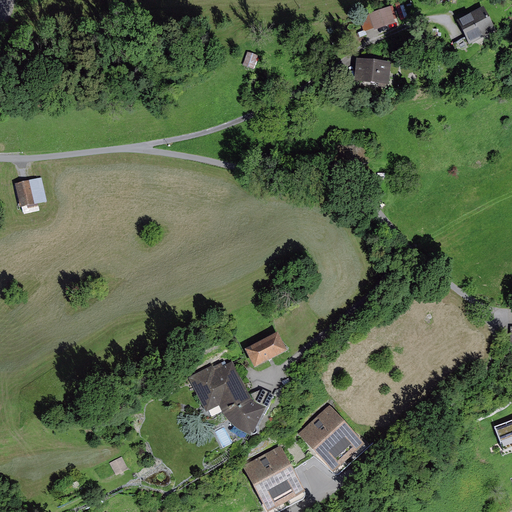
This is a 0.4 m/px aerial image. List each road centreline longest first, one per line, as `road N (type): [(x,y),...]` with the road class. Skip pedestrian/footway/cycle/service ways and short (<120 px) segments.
road 1 (residential): [(138,147),(349,183),(439,277),(498,318),(495,352)]
road 2 (residential): [(138,147),(266,114),(337,76),(377,37),(453,16)]
road 3 (track): [(495,352),(468,392),(381,446)]
road 4 (residential): [(0,159),(138,147)]
